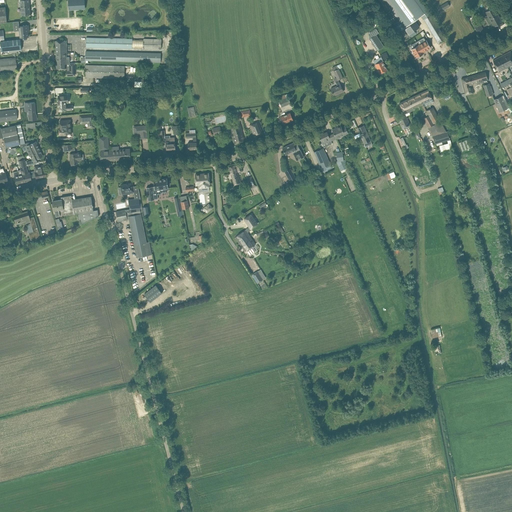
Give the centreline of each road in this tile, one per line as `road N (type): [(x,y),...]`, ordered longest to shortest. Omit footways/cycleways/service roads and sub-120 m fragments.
road 1 (tertiary): [(94,172),(232,154),(511,31)]
road 2 (unclassified): [(183,511),(94,172)]
road 3 (unclassified): [(49,178),(40,0)]
